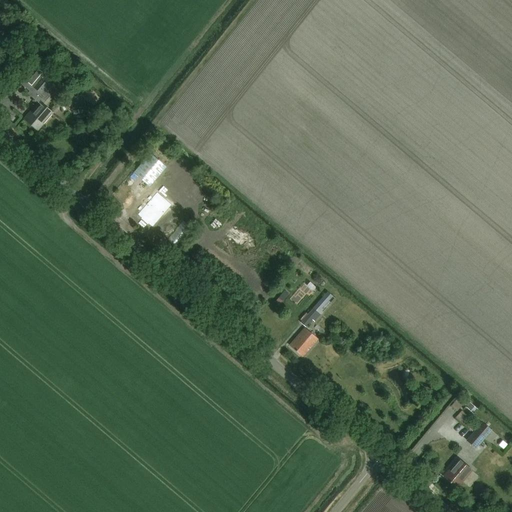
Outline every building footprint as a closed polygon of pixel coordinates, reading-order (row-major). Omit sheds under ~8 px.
[(33,67),(23,80),(40,93),(34,100),(38,103),(24,120),(37,131),(53,113),(44,105),(55,91),(39,79),(43,74),(33,67)] [(16,118),(8,112),(5,116),(13,122),(16,118)] [(133,173),(149,186),(166,167),(150,153),(133,173)] [(167,201),(160,194),(154,200),(154,199),(138,216),(141,219),(148,225),(148,224),(151,227),(166,210),(162,206),(167,201)] [(301,324),(305,327),(306,328),(313,321),(327,333),(339,319),(327,308),(321,315),(313,309),(301,324)] [(318,338),(306,328),(305,327),(290,345),(302,356),(318,338)] [(474,414),(477,409),(470,403),(466,407),(474,414)] [(482,422),(466,441),(476,449),(492,431),(482,422)] [(456,487),(471,469),(458,459),(443,476),(456,487)]
